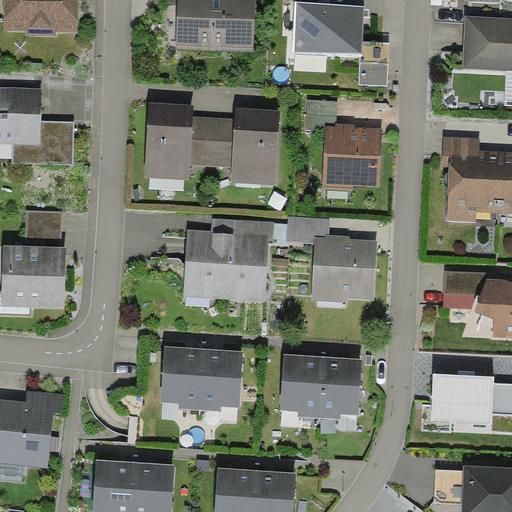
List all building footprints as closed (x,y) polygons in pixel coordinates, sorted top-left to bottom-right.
[(77,33),(78,0),(3,0),(3,30),(25,31),(25,36),(57,37),(57,32),(77,33)] [(178,0),(178,4),(176,49),(255,51),(256,0),(178,0)] [(365,6),(296,1),(294,51),(361,53),(362,53),(363,41),(365,6)] [(511,17),(465,16),(463,69),(507,71),(511,70),(511,17)] [(390,43),(363,41),(362,53),(361,53),(359,85),(388,86),(390,43)] [(42,88),(0,86),(0,142),(13,143),(13,164),(74,165),(75,122),(41,121),(42,88)] [(338,101),(308,100),(307,130),(325,130),(325,126),(336,126),(336,124),(337,124),(338,101)] [(194,105),(149,102),(144,177),(189,180),(191,164),(194,117),(194,105)] [(280,110),(236,107),(235,119),(232,167),(231,182),(276,185),(280,110)] [(232,167),(235,119),(194,117),(191,164),(232,167)] [(336,126),(325,126),(325,130),(323,189),(353,190),(354,185),(380,186),(383,128),(355,127),(355,124),(337,124),(336,124),(336,126)] [(481,151),(481,138),(444,136),(442,166),(449,167),(450,155),(480,157),(481,151)] [(477,212),(499,213),(502,152),(481,151),(480,157),(450,155),(449,167),(447,221),(477,222),(477,212)] [(511,152),(502,152),(499,213),(511,213),(511,152)] [(27,211),(26,246),(61,246),(61,212),(27,211)] [(330,218),(289,216),(287,241),(315,243),(316,237),(326,238),(326,234),(329,235),(330,218)] [(212,231),(188,229),(184,296),(266,301),(269,242),(273,243),(274,222),(213,218),(212,231)] [(326,238),(316,237),(315,243),(312,300),(349,302),(350,299),(375,300),(378,241),(351,239),(351,236),(329,235),(326,234),(326,238)] [(26,246),(4,245),(2,307),(65,309),(67,247),(61,246),(26,246)] [(487,273),(445,271),(444,294),(477,294),(481,295),(487,278),(487,273)] [(481,295),(476,311),(494,318),(493,337),(511,337),(511,281),(504,279),(487,278),(481,295)] [(471,309),(477,294),(444,294),(444,308),(471,309)] [(200,409),(204,348),(165,346),(162,402),(179,404),(179,408),(200,409)] [(244,351),(204,348),(200,409),(221,411),(222,406),(240,407),(244,351)] [(320,417),(324,356),(285,354),(282,410),(300,412),(299,416),(320,417)] [(364,359),(324,356),(320,417),(341,419),(342,414),(360,415),(364,359)] [(494,377),(434,374),(431,421),(492,424),(493,413),(511,414),(511,384),(494,383),(494,377)] [(64,395),(28,391),(27,401),(0,398),(0,463),(49,469),(55,413),(62,413),(64,395)] [(131,511),(135,462),(97,460),(93,511),(131,511)] [(171,511),(175,465),(135,462),(131,511),(171,511)] [(511,511),(511,467),(464,465),(464,471),(463,504),(462,511),(511,511)] [(254,511),(257,470),(219,467),(215,511),(254,511)] [(294,511),(297,472),(257,470),(254,511),(294,511)] [(463,504),(464,471),(436,470),(435,503),(463,504)]
